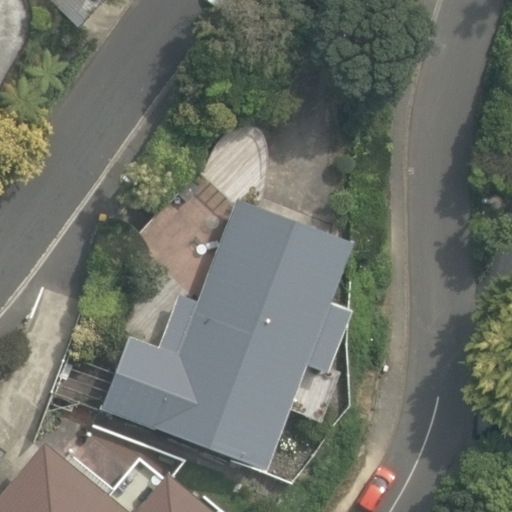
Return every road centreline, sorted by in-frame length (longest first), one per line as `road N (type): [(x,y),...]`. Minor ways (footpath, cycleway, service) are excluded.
road 1 (residential): [(379,511),(422,420),(422,212),(471,0)]
road 2 (residential): [(175,0),(0,239)]
